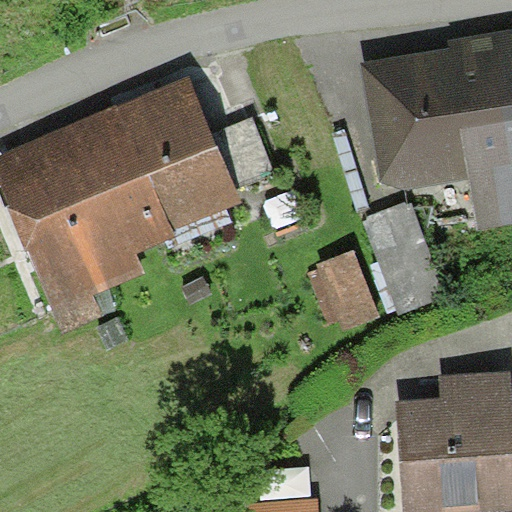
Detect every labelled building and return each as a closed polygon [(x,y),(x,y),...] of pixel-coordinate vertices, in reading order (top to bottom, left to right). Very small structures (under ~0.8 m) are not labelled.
[(448,43),(449,49),(362,64),(385,198),(466,184),(474,232),(511,225),(511,32),(493,35),(448,43)] [(125,106),(0,158),(0,179),(62,325),(98,309),(91,292),(144,269),(135,249),(242,204),(189,79),(125,106)] [(412,206),(365,224),(398,311),(445,294),(412,206)] [(332,323),(342,320),(345,330),(388,313),(364,251),(312,272),(332,323)] [(399,403),(405,511),(511,511),(511,374),(443,378),(445,402),(399,403)] [(321,511),(321,502),(253,506),(252,511),(321,511)]
